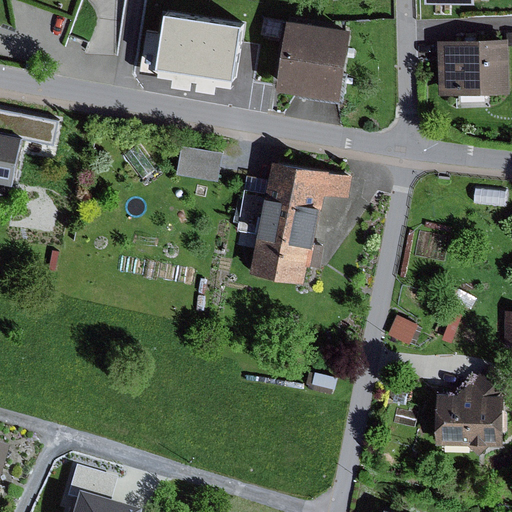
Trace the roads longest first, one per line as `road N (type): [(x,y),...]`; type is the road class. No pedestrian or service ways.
road 1 (unclassified): [(0,77),(407,147)]
road 2 (residential): [(338,511),(407,147)]
road 3 (residential): [(308,511),(0,416)]
road 4 (residential): [(406,0),(407,147)]
